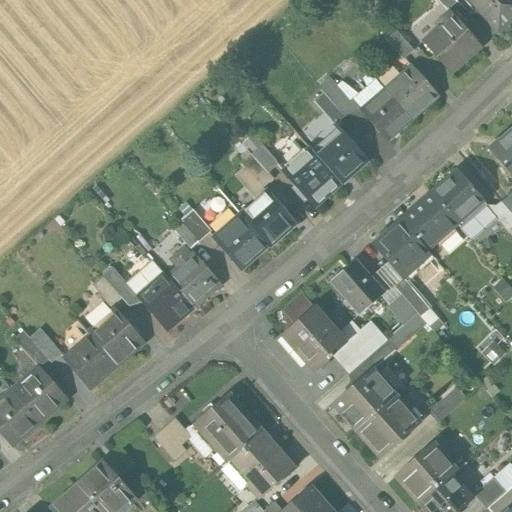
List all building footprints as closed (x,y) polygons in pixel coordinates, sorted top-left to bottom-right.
[(442,0),(451,9),(460,0),(442,0)] [(511,0),(471,0),(499,32),(511,21),(511,0)] [(451,12),(437,24),(441,29),(425,43),(452,74),(483,48),(451,12)] [(415,52),(398,32),(388,41),(405,61),(415,52)] [(414,68),(387,92),(387,93),(412,121),(439,98),(414,68)] [(356,108),(337,87),(327,97),(345,118),(356,108)] [(387,93),(364,113),(389,142),(412,121),(387,93)] [(324,94),(314,103),(335,127),(345,118),(327,97),(324,94)] [(343,133),(332,144),(328,140),(313,153),(341,186),(369,162),(343,133)] [(511,133),(500,144),(498,143),(489,151),(511,177),(511,133)] [(278,165),(263,148),(253,157),(256,161),(267,174),(278,165)] [(313,153),(310,150),(283,173),(314,209),(341,186),(313,153)] [(267,174),(256,161),(247,170),(264,190),(274,181),(267,174)] [(486,206),(457,172),(431,195),(458,226),(470,215),(472,218),(486,206)] [(269,194),(242,217),(269,248),(269,249),(296,226),(269,194)] [(431,195),(401,222),(427,252),(458,226),(431,195)] [(511,215),(502,204),(491,214),(511,238),(511,215)] [(211,232),(193,211),(181,221),(184,224),(200,242),(211,232)] [(242,217),(215,240),(242,271),(269,248),(242,217)] [(401,222),(389,233),(388,232),(381,238),(382,239),(375,246),(403,279),(430,255),(427,252),(401,222)] [(200,242),(184,224),(175,232),(191,250),(200,242)] [(221,285),(195,255),(192,257),(185,250),(173,261),(179,268),(168,278),(193,307),(221,285)] [(361,264),(354,270),(351,266),(331,283),(359,316),(386,293),(361,264)] [(166,276),(138,298),(166,330),(193,307),(168,278),(166,276)] [(121,298),(103,277),(93,286),(111,306),(121,298)] [(402,296),(389,308),(404,326),(418,314),(402,296)] [(329,325),(314,308),(283,335),(315,372),(328,361),(328,362),(333,358),(332,357),(334,355),(342,349),(324,329),(329,325)] [(389,308),(371,322),(387,341),(404,326),(389,308)] [(116,311),(90,334),(91,336),(117,366),(143,343),(116,311)] [(369,357),(350,373),(358,382),(370,371),(371,372),(426,324),(418,314),(404,326),(387,341),(369,357)] [(371,322),(353,339),(369,357),(387,341),(371,322)] [(62,354),(41,331),(31,340),(45,357),(51,363),(62,354)] [(31,340),(25,333),(15,341),(36,365),(45,357),(31,340)] [(117,366),(91,336),(63,360),(90,390),(117,366)] [(369,357),(353,339),(342,349),(334,355),(350,373),(369,357)] [(67,401),(41,371),(15,394),(41,423),(67,401)] [(358,382),(358,383),(333,405),(357,431),(394,399),(371,372),(370,371),(358,382)] [(458,387),(432,412),(442,422),(468,397),(458,387)] [(15,394),(0,407),(0,431),(14,448),(41,424),(41,423),(15,394)] [(263,433),(230,395),(195,425),(217,449),(211,454),(223,468),(233,460),(263,433)] [(394,399),(357,431),(380,458),(425,418),(414,405),(405,413),(394,399)] [(263,433),(233,460),(252,482),(248,486),(260,500),(295,470),(263,433)] [(432,446),(396,477),(420,504),(451,477),(455,473),(432,446)] [(123,484),(105,463),(78,486),(100,511),(118,511),(134,499),(136,497),(123,484)] [(151,497),(132,476),(123,484),(136,497),(134,499),(140,506),(151,497)] [(451,477),(420,504),(426,511),(458,511),(471,501),(451,477)] [(494,480),(476,495),(488,509),(505,493),(494,480)] [(100,511),(78,486),(77,485),(51,508),(53,511),(100,511)] [(281,511),(330,511),(310,488),(281,511)]
